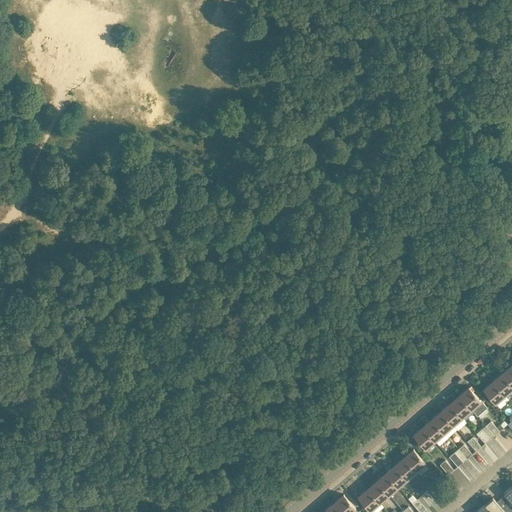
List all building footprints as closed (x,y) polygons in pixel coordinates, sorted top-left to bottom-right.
[(502,372),(511,383),(511,364),(502,372)] [(505,394),(510,389),(511,387),(511,383),(502,372),(493,380),(505,394)] [(505,394),(493,380),(484,387),(490,395),(496,402),(505,394)] [(460,394),(478,415),(487,406),(481,399),(480,399),(469,386),(460,394)] [(460,394),(450,402),(462,416),(471,408),(477,415),(478,415),(460,394)] [(441,409),(453,423),(462,416),(450,402),(441,409)] [(444,431),(453,423),(441,409),(432,417),(444,431)] [(435,439),(444,431),(432,417),(423,425),(435,439)] [(494,434),(503,426),(500,423),(496,426),(491,420),(486,424),(494,434)] [(414,433),(420,441),(426,447),(435,439),(423,425),(414,433)] [(477,432),(485,442),(490,437),(482,427),(477,432)] [(473,435),(467,440),(476,450),(481,445),(473,435)] [(464,443),(458,448),(467,458),(472,453),(464,443)] [(413,448),(404,456),(416,470),(425,462),(420,455),(413,448)] [(455,451),(449,455),(458,465),(463,461),(455,451)] [(407,478),(416,470),(404,456),(395,463),(407,478)] [(445,459),(440,463),(448,473),(454,469),(445,459)] [(395,463),(386,471),(398,486),(407,478),(395,463)] [(389,494),(398,486),(386,471),(377,479),(389,494)] [(377,479),(368,487),(367,487),(380,502),(389,494),(377,479)] [(436,482),(431,486),(439,496),(444,492),(436,482)] [(358,495),(365,503),(371,510),(380,502),(367,487),(358,495)] [(427,489),(421,494),(430,504),(435,499),(427,489)] [(334,501),(344,511),(349,511),(356,507),(344,493),(334,501)] [(493,496),(484,503),(492,511),(511,511),(511,509),(510,507),(506,511),(493,496)] [(418,497),(412,502),(421,511),(426,507),(418,497)] [(344,511),(334,501),(325,509),(328,511),(344,511)] [(478,511),(492,511),(484,503),(477,510),(478,511)]
